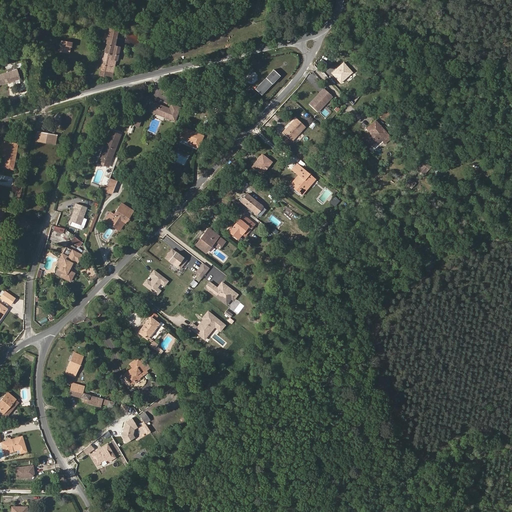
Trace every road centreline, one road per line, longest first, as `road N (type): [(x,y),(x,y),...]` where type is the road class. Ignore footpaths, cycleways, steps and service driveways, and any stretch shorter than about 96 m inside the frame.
road 1 (residential): [(50,330),(131,255),(307,60)]
road 2 (secondary): [(299,38),(0,116)]
road 3 (residential): [(50,330),(39,374),(42,408),(91,511)]
road 4 (residential): [(28,340),(29,277),(51,211)]
